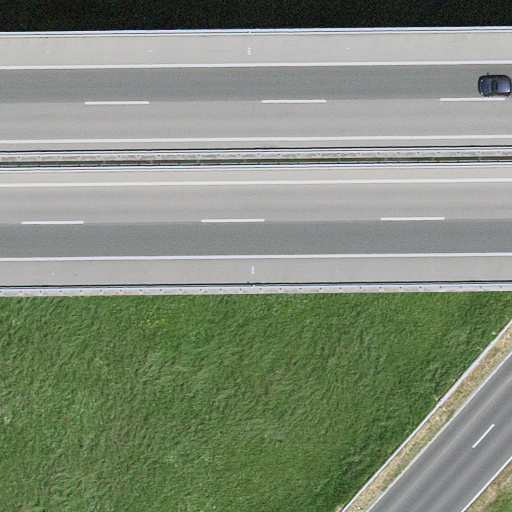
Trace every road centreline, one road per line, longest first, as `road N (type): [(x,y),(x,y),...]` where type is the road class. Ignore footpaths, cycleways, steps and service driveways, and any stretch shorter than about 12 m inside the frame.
road 1 (motorway): [(0,223),(511,217)]
road 2 (motorway): [(511,98),(0,104)]
road 3 (primary): [(411,511),(511,402)]
